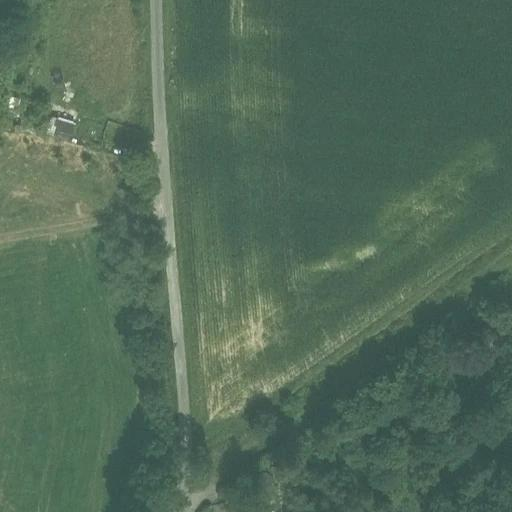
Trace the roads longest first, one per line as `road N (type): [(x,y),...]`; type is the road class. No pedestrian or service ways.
road 1 (residential): [(177,511),(152,0)]
road 2 (track): [(181,503),(294,436),(511,266)]
road 3 (track): [(0,244),(132,225),(161,211)]
